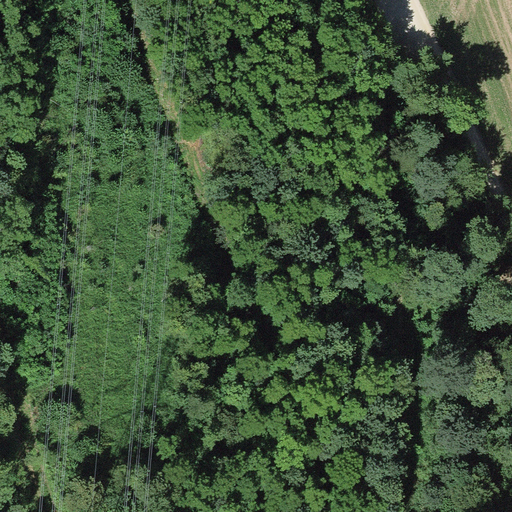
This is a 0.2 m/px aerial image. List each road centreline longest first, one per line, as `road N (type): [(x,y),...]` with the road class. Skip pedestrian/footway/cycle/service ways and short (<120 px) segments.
road 1 (track): [(135,0),(307,434),(326,511)]
road 2 (track): [(393,0),(383,123),(402,438),(390,511)]
road 3 (track): [(407,0),(511,217)]
road 4 (track): [(52,511),(0,318)]
